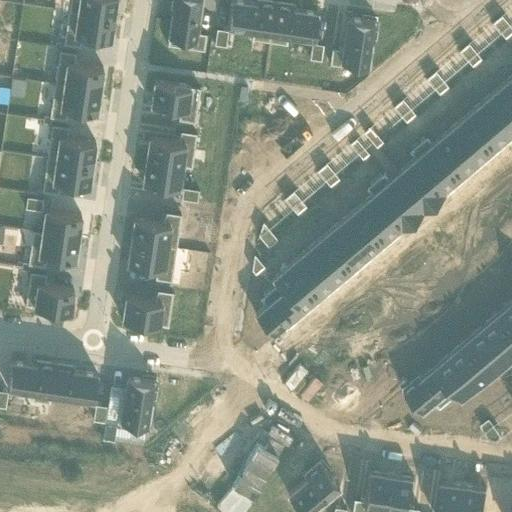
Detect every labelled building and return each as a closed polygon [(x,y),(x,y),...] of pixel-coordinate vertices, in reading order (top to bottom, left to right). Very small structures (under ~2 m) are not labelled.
[(69,0),(68,9),(113,16),(115,0),(69,0)] [(168,34),(166,44),(203,49),(206,33),(195,31),(199,0),(169,0),(168,9),(171,9),(168,34)] [(240,0),(230,0),(227,25),(252,28),(250,38),(268,41),(274,2),(263,0),(255,0),(256,2),(240,0)] [(274,2),(268,41),(286,43),(287,34),(313,37),(316,11),(292,8),(292,4),(274,2)] [(68,9),(63,43),(79,45),(81,34),(110,39),(113,16),(68,9)] [(501,14),(492,22),(498,29),(507,21),(501,14)] [(331,46),(329,63),(365,68),(366,65),(366,64),(366,63),(370,39),(373,39),(376,20),(359,18),(347,16),(342,48),(331,46)] [(511,27),(507,21),(498,29),(504,36),(511,29),(511,27)] [(216,27),(213,43),(225,45),(228,29),(216,27)] [(311,42),(305,85),(320,88),(326,44),(311,42)] [(468,42),(459,50),(465,57),(474,49),(468,42)] [(59,49),(54,83),(99,89),(102,67),(73,62),(75,52),(59,49)] [(474,49),(465,57),(471,64),(480,57),(474,49)] [(435,70),(426,78),(432,85),(441,77),(435,70)] [(511,73),(497,86),(511,103),(511,73)] [(441,77),(432,85),(438,92),(447,85),(441,77)] [(154,80),(150,104),(179,108),(178,119),(194,121),(199,87),(192,86),(190,85),(154,80)] [(54,83),(49,116),(65,118),(67,107),(96,112),(99,89),(54,83)] [(511,103),(497,86),(481,100),(508,133),(511,129),(511,103)] [(402,98),(393,106),(399,113),(408,105),(402,98)] [(481,100),(464,114),(492,147),(508,133),(481,100)] [(408,105),(399,113),(405,120),(414,112),(408,105)] [(464,114),(448,128),(475,161),(492,147),(464,114)] [(51,123),(46,156),(91,163),(95,140),(66,136),(67,125),(51,123)] [(369,125),(363,131),(375,145),(382,140),(369,125)] [(448,128),(431,142),(459,175),(475,161),(448,128)] [(149,136),(145,159),(181,165),(191,166),(196,132),(179,130),(178,141),(149,136)] [(355,137),(349,143),(361,157),(368,152),(355,137)] [(431,142),(415,156),(442,188),(459,175),(431,142)] [(46,158),(41,190),(57,192),(59,181),(88,186),(91,163),(46,156),(46,158)] [(415,156),(397,171),(411,187),(404,193),(418,209),(424,204),(442,188),(415,156)] [(145,159),(142,182),(178,187),(181,165),(145,159)] [(326,162),(317,170),(322,177),(332,169),(326,162)] [(332,169),(322,177),(329,185),(338,177),(332,169)] [(390,177),(372,193),(399,225),(418,209),(404,193),(411,187),(397,171),(390,177)] [(182,186),(180,198),(196,200),(198,188),(182,186)] [(293,190),(284,198),(290,205),(299,198),(293,190)] [(372,193),(355,206),(382,239),(399,225),(372,193)] [(26,195),(24,207),(40,209),(42,197),(26,195)] [(299,198),(290,205),(296,213),(305,205),(299,198)] [(355,206),(339,220),(366,253),(382,239),(355,206)] [(41,230),(41,231),(77,236),(80,213),(45,208),(41,230)] [(134,217),(130,240),(176,247),(181,213),(164,211),(162,222),(134,217)] [(339,220),(322,234),(349,267),(366,253),(339,220)] [(262,221),(257,234),(261,238),(270,231),(262,221)] [(32,229),(27,263),(43,265),(45,255),(74,259),(77,236),(41,231),(41,230),(32,229)] [(270,231),(261,238),(267,246),(277,238),(270,231)] [(322,234),(306,248),(333,281),(349,267),(322,234)] [(130,240),(127,262),(156,267),(154,278),(171,280),(176,247),(130,240)] [(306,248),(289,262),(316,295),(333,281),(306,248)] [(253,253),(251,269),(254,273),(263,265),(253,253)] [(289,262),(272,277),(276,282),(277,281),(300,308),(316,295),(289,262)] [(29,270),(24,305),(69,311),(73,288),(44,283),(45,273),(29,270)] [(265,304),(254,313),(274,336),(288,323),(286,320),(300,308),(277,281),(276,282),(258,297),(265,304)] [(125,295),(122,319),(158,324),(162,325),(167,326),(172,291),(156,289),(154,300),(125,295)] [(511,301),(500,311),(511,325),(511,301)] [(511,325),(500,311),(484,325),(511,357),(511,358),(511,359),(511,325)] [(484,325),(467,339),(495,371),(511,358),(511,357),(484,325)] [(467,339),(451,353),(478,385),(495,371),(467,339)] [(451,353),(434,367),(457,394),(457,395),(461,400),(478,385),(451,353)] [(9,367),(6,386),(32,390),(30,399),(49,402),(50,393),(49,392),(54,363),(36,360),(35,363),(10,360),(9,367)] [(54,363),(49,392),(50,393),(93,399),(96,372),(71,369),(72,365),(54,363)] [(418,376),(403,389),(423,411),(433,402),(439,410),(457,395),(457,394),(434,367),(420,379),(418,376)] [(127,376),(120,426),(145,429),(150,399),(153,399),(156,381),(127,376)] [(90,402),(88,418),(100,420),(102,404),(90,402)] [(488,421),(479,429),(485,436),(494,429),(488,421)] [(104,422),(101,438),(113,440),(116,423),(104,422)] [(494,429),(485,436),(487,439),(495,440),(500,436),(494,429)] [(307,477),(288,493),(303,511),(306,511),(338,485),(319,462),(304,474),(307,477)] [(353,498),(351,511),(385,511),(391,474),(369,471),(365,500),(353,498)] [(391,474),(385,511),(419,511),(420,508),(409,506),(413,478),(391,474)] [(441,482),(436,511),(459,511),(464,485),(441,482)] [(464,485),(459,511),(482,511),(486,489),(464,485)]
